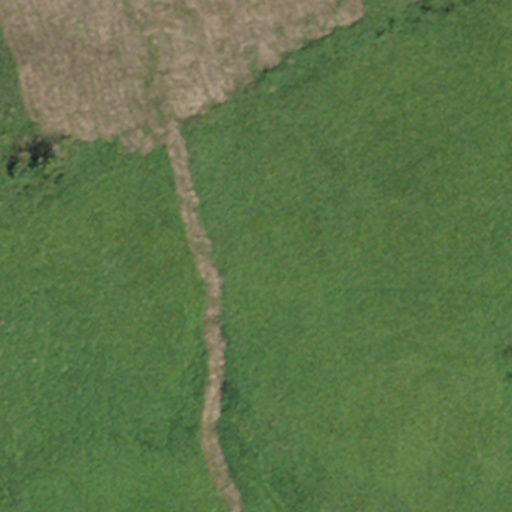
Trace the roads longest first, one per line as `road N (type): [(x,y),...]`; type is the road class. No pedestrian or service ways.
road 1 (track): [(290,511),(221,390),(213,316),(138,0)]
road 2 (track): [(235,511),(196,415),(197,398),(221,390)]
